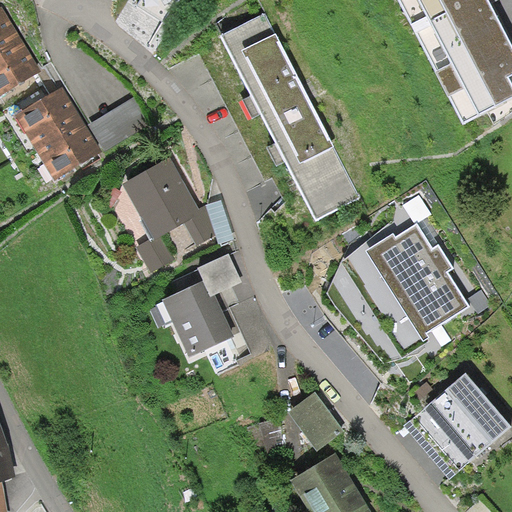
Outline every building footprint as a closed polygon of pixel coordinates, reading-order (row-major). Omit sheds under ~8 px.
[(139,0),(139,1),(174,21),(186,0),(139,0)] [(398,0),(463,125),(511,100),(511,49),(486,0),(398,0)] [(2,7),(0,8),(0,99),(43,73),(2,7)] [(222,38),(316,222),(360,198),(266,14),(222,38)] [(63,88),(14,118),(54,183),(103,153),(63,88)] [(148,125),(132,99),(89,126),(105,151),(148,125)] [(199,210),(170,158),(123,185),(153,238),(155,241),(161,237),(185,223),(202,214),(199,210)] [(206,206),(199,210),(202,214),(185,223),(198,246),(215,236),(206,206)] [(433,249),(418,224),(395,238),(393,234),(366,252),(424,344),(430,340),(427,336),(471,308),(449,274),(454,270),(439,245),(433,249)] [(177,266),(161,237),(155,241),(153,238),(137,247),(154,279),(177,266)] [(197,270),(203,282),(211,298),(216,296),(243,283),(229,255),(197,270)] [(236,338),(216,296),(211,298),(203,282),(162,301),(190,360),(236,338)] [(466,375),(411,421),(455,474),(469,463),(470,465),(511,430),(466,375)] [(316,393),(288,414),(317,453),(345,432),(316,393)] [(278,419),(248,427),(256,458),(286,450),(278,419)] [(9,447),(0,423),(0,483),(2,482),(16,478),(9,447)] [(337,454),(291,483),(308,511),(372,511),(356,485),(337,454)]
